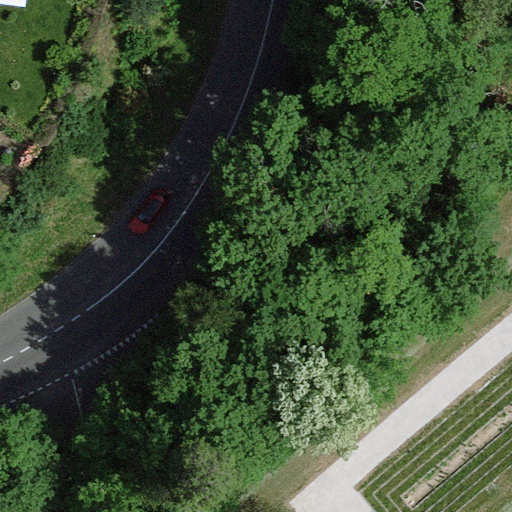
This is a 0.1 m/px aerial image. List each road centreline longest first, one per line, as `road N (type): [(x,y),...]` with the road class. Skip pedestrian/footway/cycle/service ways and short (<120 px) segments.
road 1 (secondary): [(51,333),(140,267),(209,176),(255,72),(275,0)]
road 2 (residential): [(100,511),(51,333)]
